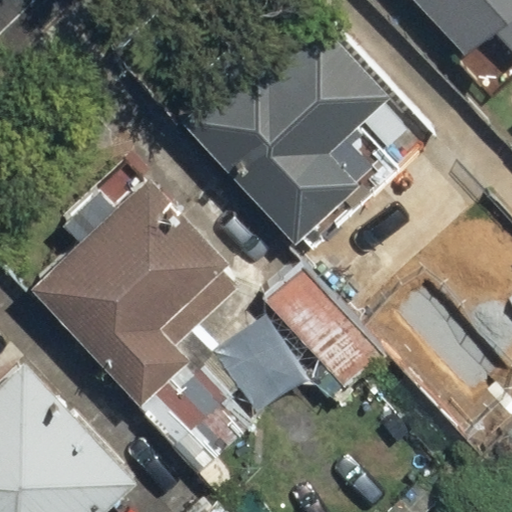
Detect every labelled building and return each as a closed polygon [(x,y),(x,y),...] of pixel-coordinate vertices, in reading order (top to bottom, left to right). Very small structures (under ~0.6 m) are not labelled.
[(292,0),(160,118),(272,243),(338,184),(305,147),(372,87),(294,0),(292,0)] [(499,60),(511,49),(511,0),(401,0),(446,51),(473,28),(499,60)] [(227,282),(123,176),(103,196),(88,180),(43,224),(58,240),(9,289),(123,405),(170,359),(160,348),(227,282)] [(283,267),(249,301),(331,383),(365,350),(283,267)] [(0,511),(88,511),(125,475),(4,354),(0,358),(0,511)] [(214,511),(192,488),(165,511),(214,511)]
